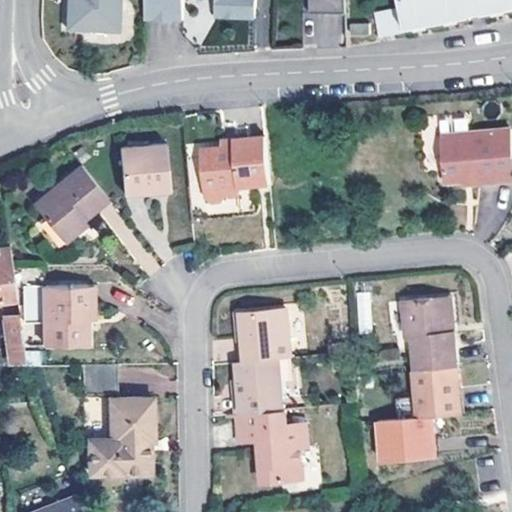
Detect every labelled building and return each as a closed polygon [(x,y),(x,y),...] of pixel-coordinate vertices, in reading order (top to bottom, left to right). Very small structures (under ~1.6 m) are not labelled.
[(121,0),(68,0),(68,28),(111,29),(112,6),(121,6),(121,0)] [(146,0),(146,17),(184,19),(184,0),(216,0),(216,15),(256,16),(256,0),(146,0)] [(311,0),(312,10),(346,10),(345,0),(311,0)] [(511,0),(400,0),(407,35),(470,22),(469,19),(483,16),(484,20),(511,14),(511,0)] [(121,6),(112,6),(111,29),(121,30),(121,6)] [(371,24),(352,24),(352,35),(371,35),(371,24)] [(474,175),(475,180),(510,179),(511,129),(441,130),(441,176),(459,176),(474,175)] [(269,185),(265,138),(231,141),(231,148),(222,149),(206,150),(200,156),(204,197),(210,203),(220,203),(225,195),(238,194),(238,187),(269,185)] [(167,145),(123,152),(129,196),(174,190),(167,145)] [(113,204),(85,169),(36,204),(65,245),(82,233),(79,228),(86,223),(113,204)] [(79,228),(82,233),(89,229),(86,223),(79,228)] [(0,365),(26,361),(10,246),(0,247),(0,365)] [(86,285),(42,287),(44,346),(87,344),(87,320),(86,285)] [(86,285),(87,320),(94,320),(93,285),(86,285)] [(358,332),(371,332),(370,292),(356,292),(358,332)] [(448,333),(454,332),(450,297),(444,298),(448,328),(448,333)] [(457,367),(454,332),(448,333),(448,328),(444,298),(404,303),(407,339),(412,338),(415,372),(457,367)] [(244,345),(245,363),(278,360),(289,359),(285,313),(236,317),(238,342),(244,341),(244,345)] [(328,355),(354,352),(353,343),(327,345),(328,355)] [(349,370),(348,355),(333,356),(334,371),(349,370)] [(289,359),(278,360),(280,382),(291,381),(289,358),(289,359)] [(238,380),(241,415),(244,415),(282,411),(280,382),(278,360),(245,363),(237,363),(238,380)] [(117,365),(81,365),(83,395),(109,395),(111,439),(88,440),(88,473),(149,472),(149,440),(153,440),(152,399),(118,399),(117,365)] [(373,365),(359,365),(359,374),(373,373),(373,365)] [(433,417),(458,415),(457,396),(456,391),(459,391),(457,367),(415,372),(414,372),(416,398),(418,418),(433,417)] [(241,415),(238,380),(231,381),(234,416),(237,415),(241,415)] [(457,396),(458,415),(465,414),(462,390),(459,391),(456,391),(457,396)] [(399,420),(418,418),(416,398),(397,400),(399,420)] [(286,427),(285,411),(282,411),(244,415),(247,441),(259,440),(260,444),(264,485),(303,481),(300,449),(308,448),(305,426),(286,427)] [(239,442),(247,441),(244,415),(241,415),(237,415),(239,442)] [(433,417),(418,418),(399,420),(377,422),(382,464),(433,459),(431,436),(435,436),(433,417)] [(437,436),(435,436),(431,436),(433,459),(439,458),(437,436)] [(83,511),(77,495),(33,511),(83,511)]
